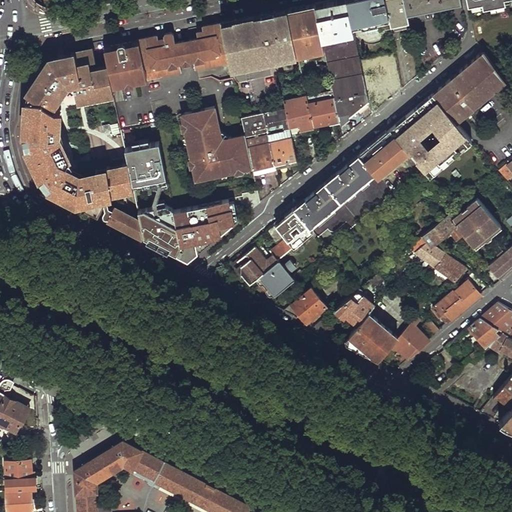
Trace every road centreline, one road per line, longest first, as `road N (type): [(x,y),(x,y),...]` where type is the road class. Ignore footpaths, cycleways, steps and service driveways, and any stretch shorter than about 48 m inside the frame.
road 1 (residential): [(189,291),(202,271),(469,40),(464,0)]
road 2 (secondary): [(384,394),(189,291)]
road 3 (secondary): [(149,414),(338,511)]
road 4 (secondary): [(189,291),(34,208),(14,187)]
road 5 (primary): [(12,30),(167,0)]
road 6 (residential): [(384,394),(498,290)]
road 7 (secondary): [(511,462),(384,394)]
road 8 (secondary): [(26,351),(149,414)]
road 9 (unknown): [(419,83),(473,149),(511,133)]
road 10 (residential): [(0,364),(45,387),(57,457)]
